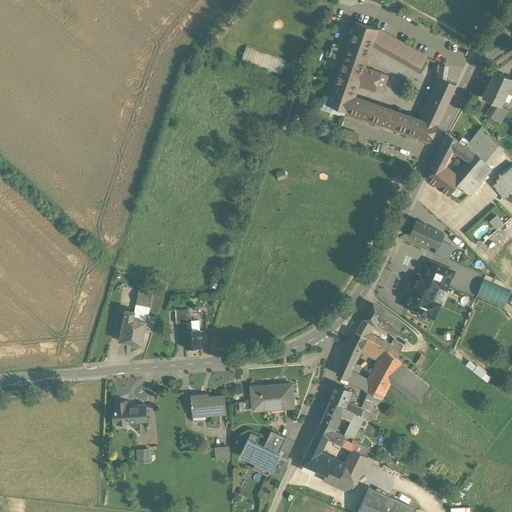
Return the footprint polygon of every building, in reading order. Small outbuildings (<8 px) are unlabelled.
[(355,22),(327,105),(348,112),(353,97),(357,85),(363,67),(371,46),(377,29),(355,22)] [(427,58),(377,29),(371,46),(418,73),(427,58)] [(246,49),(243,63),(282,72),(286,59),(246,49)] [(388,75),(363,67),(357,85),(382,93),(388,75)] [(511,80),(511,78),(496,72),(494,72),(482,98),(497,106),(500,107),(500,106),(508,90),(511,80)] [(442,78),(422,121),(437,126),(456,85),(442,78)] [(385,108),(353,97),(348,112),(379,123),(385,108)] [(500,107),(497,106),(493,113),(491,112),(488,116),(499,124),(507,110),(500,106),(500,107)] [(422,121),(385,108),(379,123),(430,141),(437,126),(422,121)] [(502,148),(481,127),(469,143),(465,147),(466,147),(486,162),(485,162),(489,165),(502,148)] [(358,135),(344,130),(340,141),(354,146),(358,135)] [(459,142),(449,135),(448,135),(432,167),(434,169),(440,174),(444,167),(453,150),(468,161),(480,169),(485,162),(486,162),(466,147),(465,147),(459,142)] [(469,143),(462,138),(459,142),(465,147),(469,143)] [(480,169),(468,161),(456,176),(451,182),(455,185),(461,190),(468,196),(485,176),(492,167),(489,165),(485,162),(480,169)] [(511,165),(499,176),(500,177),(511,192),(511,191),(511,165)] [(456,176),(444,167),(440,174),(434,169),(427,180),(448,196),(450,192),(455,185),(451,182),(456,176)] [(500,177),(496,180),(497,183),(493,186),(502,199),(511,192),(500,177)] [(461,190),(455,185),(450,192),(456,197),(461,190)] [(489,222),(496,230),(504,223),(497,215),(489,222)] [(432,229),(416,221),(410,236),(425,244),(426,243),(432,229)] [(443,234),(432,229),(426,243),(437,249),(440,241),(443,234)] [(454,247),(440,241),(437,249),(439,249),(437,254),(444,257),(445,255),(449,257),(454,247)] [(453,272),(430,262),(423,278),(438,285),(438,286),(446,289),(453,272)] [(423,278),(418,276),(405,306),(417,311),(417,312),(419,316),(422,317),(426,316),(426,315),(433,318),(439,305),(431,302),(438,286),(438,285),(423,278)] [(503,309),(510,293),(484,281),(477,297),(503,309)] [(150,297),(141,295),(139,306),(148,308),(150,297)] [(384,313),(373,305),(362,323),(370,329),(375,326),(378,321),(384,313)] [(138,313),(146,315),(148,308),(139,306),(138,313)] [(138,313),(126,311),(119,342),(140,346),(143,331),(145,323),(146,315),(138,313)] [(190,311),(175,312),(175,325),(183,324),(190,323),(190,322),(190,311)] [(402,326),(384,313),(378,321),(396,335),(402,326)] [(157,317),(146,315),(145,323),(143,331),(151,334),(157,317)] [(198,322),(190,322),(190,323),(191,331),(199,331),(198,322)] [(199,331),(191,331),(190,323),(183,324),(184,349),(200,348),(199,331)] [(362,323),(356,332),(364,337),(367,333),(370,329),(362,323)] [(364,337),(356,332),(353,338),(366,345),(369,340),(364,337)] [(390,345),(367,333),(364,337),(369,340),(384,350),(387,352),(390,345)] [(366,345),(353,338),(349,344),(339,369),(348,373),(358,349),(363,351),(366,345)] [(384,350),(369,340),(366,345),(363,351),(379,359),(384,350)] [(392,341),(390,345),(387,352),(395,358),(399,352),(402,346),(392,341)] [(387,352),(384,350),(379,359),(368,380),(364,389),(368,392),(377,397),(381,400),(390,383),(401,363),(395,358),(387,352)] [(405,358),(399,352),(395,358),(401,363),(402,364),(405,358)] [(426,361),(419,355),(412,365),(418,370),(426,361)] [(491,378),(470,361),(466,366),(487,383),(491,378)] [(402,364),(401,363),(390,383),(415,403),(429,386),(402,364)] [(348,373),(339,369),(336,374),(346,379),(348,373)] [(368,380),(355,374),(355,375),(348,373),(346,379),(364,389),(368,380)] [(292,384),(251,387),(252,411),(268,410),(268,408),(283,407),(283,409),(293,408),(292,384)] [(351,391),(335,385),(329,400),(345,406),(347,403),(351,391)] [(377,397),(368,392),(363,402),(373,407),(377,397)] [(206,393),(191,393),(192,416),(226,414),(224,393),(206,394),(206,393)] [(345,406),(329,400),(322,417),(336,424),(341,415),(351,421),(355,413),(345,407),(345,406)] [(145,404),(126,406),(126,401),(114,402),(115,410),(114,410),(114,412),(112,413),(112,421),(126,420),(126,423),(146,422),(145,404)] [(373,407),(363,402),(361,408),(363,410),(370,413),(371,413),(373,407)] [(361,408),(347,403),(345,406),(345,407),(355,413),(361,416),(363,410),(361,408)] [(370,413),(363,410),(361,416),(364,418),(370,421),(373,414),(371,413),(370,413)] [(351,421),(344,435),(345,435),(343,438),(351,442),(352,439),(353,440),(364,418),(361,416),(355,413),(351,421)] [(336,424),(322,417),(320,423),(334,430),(336,424)] [(334,430),(320,423),(310,445),(321,450),(327,438),(340,444),(343,438),(345,435),(344,435),(334,430)] [(263,447),(278,454),(286,438),(271,431),(263,447)] [(259,437),(251,433),(239,457),(263,468),(260,473),(267,477),(269,471),(272,472),(280,455),(278,454),(263,447),(256,444),(259,437)] [(351,442),(343,438),(340,444),(352,450),(354,446),(356,443),(357,442),(353,440),(352,439),(351,442)] [(369,449),(356,443),(354,446),(352,450),(365,456),(369,449)] [(321,450),(310,445),(301,463),(312,468),(320,453),(321,450)] [(229,448),(215,449),(216,460),(230,459),(229,448)] [(152,449),(136,450),(137,463),(153,462),(152,449)] [(365,456),(352,450),(347,461),(362,469),(368,457),(365,456)] [(390,458),(387,451),(381,454),(384,461),(390,458)] [(344,464),(320,453),(312,468),(326,474),(327,475),(328,471),(349,480),(355,483),(362,469),(347,461),(346,463),(344,464)] [(327,475),(326,474),(323,481),(344,490),(349,480),(328,471),(327,475)] [(412,511),(414,508),(368,487),(356,511),(412,511)]
